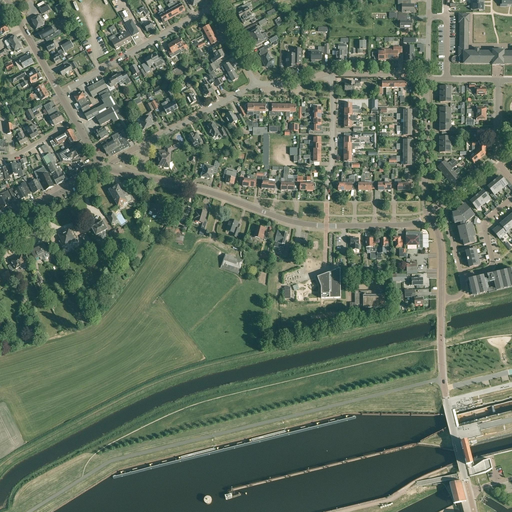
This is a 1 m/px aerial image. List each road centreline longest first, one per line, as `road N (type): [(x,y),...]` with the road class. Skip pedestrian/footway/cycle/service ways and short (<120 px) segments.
road 1 (track): [(440,309),(158,380),(0,465)]
road 2 (tertiary): [(326,225),(101,168)]
road 3 (residential): [(59,93),(213,6)]
road 4 (residential): [(101,168),(254,83)]
road 5 (residential): [(326,225),(332,73)]
road 6 (residential): [(461,275),(444,213),(500,164)]
road 7 (tertiary): [(473,511),(444,388)]
